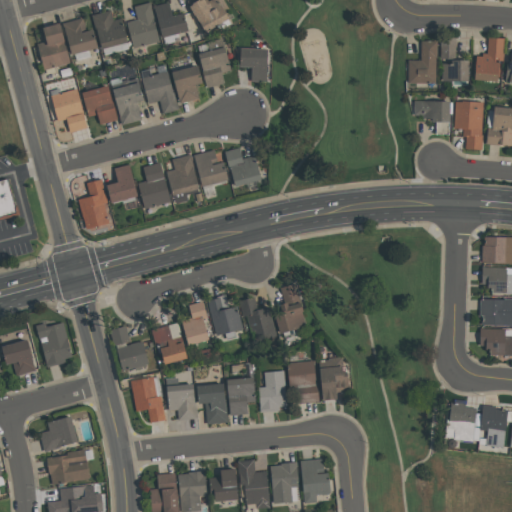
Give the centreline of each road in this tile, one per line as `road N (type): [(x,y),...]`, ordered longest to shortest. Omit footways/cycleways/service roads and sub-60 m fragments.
road 1 (residential): [(2,0),(74,278)]
road 2 (tertiary): [(74,278),(115,429),(125,511)]
road 3 (residential): [(120,452),(345,436)]
road 4 (residential): [(46,170),(246,117)]
road 5 (residential): [(457,202),(452,348),(464,371)]
road 6 (residential): [(252,227),(260,262),(136,295)]
road 7 (secondary): [(457,202),(325,211)]
road 8 (residential): [(393,8),(400,17),(511,22)]
